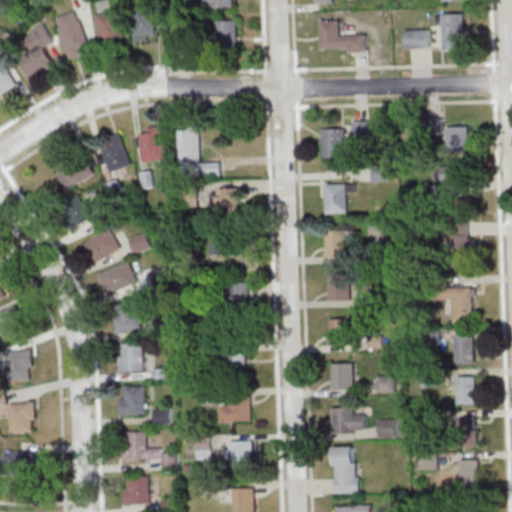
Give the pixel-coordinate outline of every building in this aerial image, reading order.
[(156,6),(134,7),(134,40),(157,40),(156,6)] [(126,38),(117,9),(96,16),(104,45),(126,38)] [(78,10),(56,18),(71,59),(92,51),(78,10)] [(465,13),(444,13),(444,38),(465,38),(465,13)] [(238,20),(216,20),(216,43),(238,43),(238,20)] [(16,38),(33,76),(55,66),(46,46),(53,42),(46,25),(16,38)] [(345,25),(322,25),(322,49),(345,49),(345,25)] [(0,68),(0,95),(19,86),(7,65),(0,68)] [(368,121),(354,121),(354,135),(368,135),(368,121)] [(470,126),(449,126),(449,151),(470,151),(470,126)] [(164,161),(164,127),(142,127),(142,161),(164,161)] [(180,128),(180,175),(222,175),(222,162),(201,162),(201,128),(180,128)] [(322,128),(322,157),(346,157),(346,128),(322,128)] [(112,172),(133,164),(121,133),(100,141),(112,172)] [(55,169),(66,190),(96,175),(85,154),(55,169)] [(390,181),(390,166),(373,166),(373,181),(390,181)] [(465,166),(443,171),(447,188),(469,183),(465,166)] [(356,183),(326,183),(326,213),(348,213),(348,191),(356,191),(356,183)] [(219,212),(240,212),(240,188),(219,188),(219,212)] [(101,210),(94,201),(87,205),(80,195),(65,207),(79,226),(101,210)] [(471,255),(471,222),(453,222),(453,255),(471,255)] [(82,243),(93,263),(122,249),(111,229),(82,243)] [(326,256),(346,256),(346,230),(326,230),(326,256)] [(130,238),(135,254),(153,247),(147,231),(130,238)] [(233,233),(217,233),(217,241),(212,241),(212,254),(233,254),(233,233)] [(107,294),(139,282),(130,261),(99,273),(107,294)] [(153,270),(156,282),(171,278),(168,267),(153,270)] [(330,300),(354,300),(354,274),(330,274),(330,300)] [(0,298),(9,294),(0,278),(0,298)] [(230,304),(249,304),(249,281),(230,281),(230,304)] [(475,286),(453,286),(453,323),(475,323),(475,286)] [(117,333),(142,328),(137,301),(112,306),(117,333)] [(23,334),(15,307),(0,311),(0,331),(2,340),(23,334)] [(351,318),(331,318),(331,345),(351,345),(351,318)] [(475,334),(457,334),(457,362),(475,362),(475,334)] [(144,370),(144,343),(120,343),(120,370),(144,370)] [(35,369),(31,348),(12,351),(15,373),(35,369)] [(248,349),(227,349),(227,371),(248,371),(248,349)] [(354,389),(354,363),(333,363),(333,389),(354,389)] [(378,391),(396,391),(396,375),(378,375),(378,391)] [(477,376),(452,376),(452,394),(459,394),(459,404),(477,404),(477,376)] [(147,414),(147,386),(121,386),(121,414),(147,414)] [(252,421),(252,399),(219,399),(219,421),(252,421)] [(36,431),(36,402),(10,403),(11,431),(36,431)] [(356,407),(334,407),(334,432),(367,432),(367,414),(356,414),(356,407)] [(156,423),(171,423),(171,408),(156,408),(156,423)] [(477,417),(458,417),(458,442),(477,442),(477,417)] [(379,437),(398,437),(398,418),(379,418),(379,437)] [(175,468),(175,454),(162,454),(162,448),(149,448),(149,432),(123,432),(123,459),(165,459),(165,468),(175,468)] [(197,458),(213,458),(213,436),(197,436),(197,458)] [(254,467),(254,440),(227,440),(227,467),(254,467)] [(360,493),(360,445),(335,445),(335,493),(360,493)] [(37,451),(5,451),(5,474),(37,474),(37,451)] [(461,459),(461,486),(481,486),(481,459),(461,459)] [(124,476),(124,503),(152,503),(152,476),(124,476)] [(234,487),(234,511),(255,511),(255,487),(234,487)]
